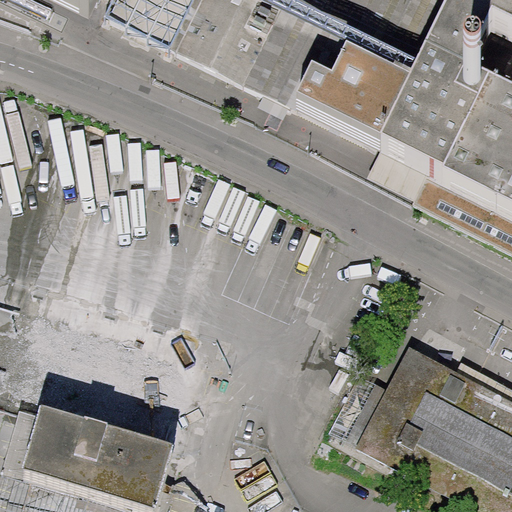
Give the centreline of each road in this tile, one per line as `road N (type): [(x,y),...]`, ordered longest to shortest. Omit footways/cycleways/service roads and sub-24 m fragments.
road 1 (tertiary): [(0,57),(116,93),(302,177),(511,292)]
road 2 (unknown): [(0,246),(162,296),(263,346)]
road 3 (unknown): [(263,346),(217,511)]
road 4 (unknown): [(263,346),(288,340),(323,308),(364,246)]
